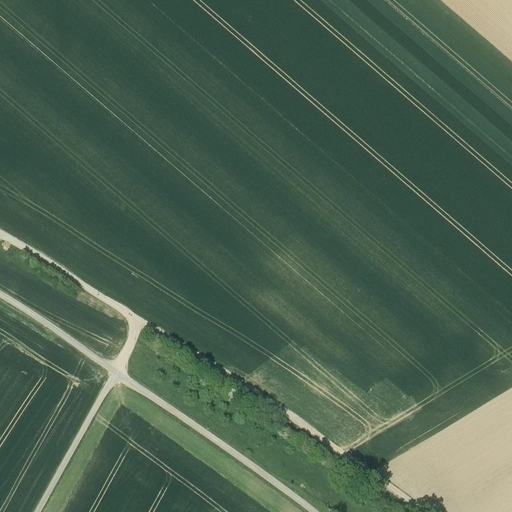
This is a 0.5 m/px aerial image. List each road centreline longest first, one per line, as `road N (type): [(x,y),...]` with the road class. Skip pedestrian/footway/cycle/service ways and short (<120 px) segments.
road 1 (track): [(415,511),(140,322)]
road 2 (unclassified): [(311,511),(116,371)]
road 3 (track): [(140,322),(0,237)]
road 4 (unclassified): [(37,511),(116,371)]
road 5 (unclassified): [(116,371),(0,293)]
